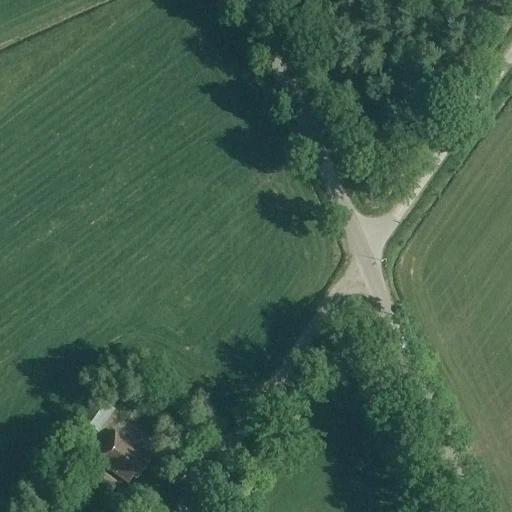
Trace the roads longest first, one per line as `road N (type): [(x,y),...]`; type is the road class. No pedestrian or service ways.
road 1 (track): [(183,511),(329,304),(368,272)]
road 2 (unclassified): [(473,511),(358,246)]
road 3 (unclassified): [(358,246),(248,0)]
road 4 (unclassified): [(358,246),(390,223),(511,52)]
